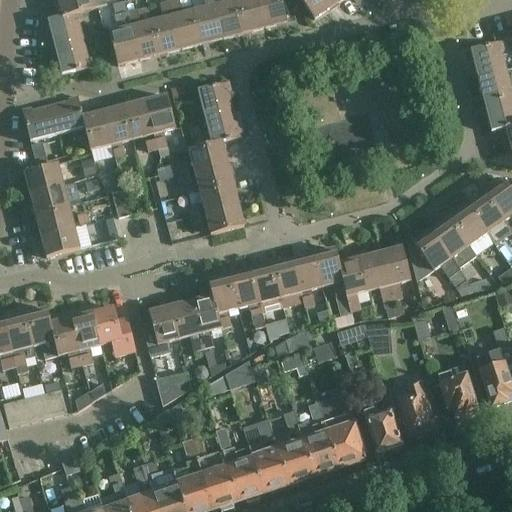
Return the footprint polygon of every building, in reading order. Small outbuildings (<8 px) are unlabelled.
[(56,0),(62,19),(62,20),(79,16),(106,9),(103,0),(56,0)] [(255,0),(246,0),(234,3),(243,37),(264,32),(255,0)] [(279,0),(255,0),(264,32),(286,26),(279,0)] [(332,10),(325,0),(298,0),(314,23),(332,10)] [(325,0),(332,10),(347,0),(325,0)] [(223,1),(213,3),(223,42),(243,37),(234,3),(224,6),(223,1)] [(179,2),(169,5),(171,14),(181,12),(179,2)] [(204,11),(193,14),(202,48),(223,42),(213,3),(203,6),(204,11)] [(171,14),(169,5),(159,7),(161,17),(171,14)] [(136,13),(127,15),(129,24),(139,22),(136,13)] [(193,14),(172,19),(181,53),(202,48),(193,14)] [(117,69),(139,64),(130,30),(131,30),(129,24),(127,15),(114,18),(117,33),(109,35),(117,69)] [(47,23),(54,50),(83,43),(78,25),(81,24),(79,16),(62,20),(62,19),(47,23)] [(172,19),(151,24),(160,58),(181,53),(172,19)] [(131,30),(130,30),(139,64),(160,58),(151,24),(131,30)] [(83,43),(54,50),(61,78),(93,70),(90,61),(88,62),(83,43)] [(470,53),(477,80),(506,73),(501,55),(504,54),(501,45),(470,53)] [(477,80),(484,108),(511,100),(511,90),(510,91),(506,73),(477,80)] [(197,93),(204,121),(233,113),(228,95),(231,94),(228,85),(197,93)] [(167,99),(146,104),(154,138),(175,132),(167,99)] [(60,138),(84,132),(85,131),(82,120),(83,120),(77,100),(68,102),(69,105),(52,109),(60,138)] [(491,135),(505,132),(511,129),(511,100),(484,108),(491,135)] [(146,104),(125,109),(134,143),(154,138),(146,104)] [(30,145),(60,138),(52,109),(32,114),(31,112),(22,114),(30,145)] [(125,109),(104,115),(112,148),(134,143),(125,109)] [(204,121),(211,148),(222,145),(243,140),(240,131),(238,132),(233,113),(204,121)] [(85,131),(84,132),(90,154),(112,148),(104,115),(83,120),(82,120),(85,131)] [(165,142),(155,144),(157,153),(168,150),(165,142)] [(157,153),(155,144),(146,146),(148,155),(157,153)] [(189,153),(194,174),(227,165),(222,145),(211,148),(189,153)] [(122,152),(113,155),(115,163),(125,161),(122,152)] [(194,174),(200,195),(233,187),(227,165),(194,174)] [(187,166),(177,169),(179,179),(189,176),(187,166)] [(24,176),(30,197),(63,188),(58,167),(24,176)] [(192,186),(189,176),(179,179),(182,189),(192,186)] [(487,188),(482,192),(505,224),(511,219),(511,192),(510,193),(503,183),(490,192),(487,188)] [(80,195),(78,185),(68,188),(71,197),(80,195)] [(200,195),(205,216),(238,208),(233,187),(200,195)] [(30,197),(35,218),(69,210),(63,188),(30,197)] [(505,224),(482,192),(476,196),(479,200),(467,209),(487,237),(505,224)] [(111,197),(116,214),(118,222),(130,219),(124,193),(111,197)] [(197,208),(188,210),(190,220),(200,218),(197,208)] [(238,208),(205,216),(210,238),(244,230),(238,208)] [(452,212),(446,217),(469,249),(487,237),(467,209),(455,217),(452,212)] [(35,218),(40,239),(74,231),(69,210),(35,218)] [(443,225),(432,233),(459,272),(476,260),(469,249),(446,217),(440,221),(443,225)] [(77,221),(79,229),(88,227),(86,218),(77,221)] [(202,228),(200,218),(190,220),(193,230),(202,228)] [(74,231),(40,239),(46,261),(80,252),(74,231)] [(459,272),(432,233),(420,241),(417,237),(406,244),(416,286),(440,270),(461,300),(475,295),(470,288),(459,272)] [(394,252),(381,256),(389,290),(393,305),(403,302),(399,287),(410,284),(400,245),(393,247),(394,252)] [(337,303),(346,301),(347,300),(339,266),(335,252),(320,256),(319,250),(312,252),(322,289),(322,291),(333,288),(337,303)] [(306,259),(293,262),(301,295),(322,289),(312,252),(305,254),(306,259)] [(365,254),(358,256),(368,295),(379,292),(384,312),(385,312),(389,326),(398,324),(393,305),(389,290),(381,256),(366,259),(365,254)] [(361,313),(357,298),(368,295),(358,256),(351,258),(352,263),(339,266),(347,300),(346,301),(350,316),(361,313)] [(277,261),(270,263),(283,312),(303,307),(304,306),(303,302),(302,302),(300,295),(301,295),(293,262),(278,266),(277,261)] [(264,270),(250,273),(262,317),(283,312),(270,263),(263,265),(264,270)] [(497,281),(502,288),(511,284),(511,271),(497,281)] [(235,272),(228,274),(238,311),(248,308),(255,333),(266,331),(262,317),(250,273),(237,277),(235,272)] [(208,284),(210,294),(216,317),(238,311),(228,274),(221,275),(222,280),(208,284)] [(491,291),(486,283),(470,288),(475,295),(476,297),(491,291)] [(497,297),(501,311),(511,307),(511,300),(510,293),(497,297)] [(205,301),(192,304),(200,337),(220,332),(217,323),(216,317),(210,294),(204,295),(205,301)] [(314,308),(312,299),(303,302),(304,306),(303,307),(304,311),(314,308)] [(176,303),(169,304),(179,343),(200,337),(192,304),(177,308),(176,303)] [(179,343),(169,304),(162,306),(163,311),(148,315),(151,325),(142,328),(150,361),(170,356),(167,346),(179,343)] [(97,308),(90,310),(100,349),(111,346),(115,360),(135,355),(127,321),(117,323),(113,310),(99,314),(97,308)] [(31,310),(24,311),(34,350),(41,348),(45,363),(57,360),(48,321),(49,321),(47,311),(32,315),(31,310)] [(90,310),(70,315),(83,368),(92,366),(89,352),(100,349),(90,310)] [(17,371),(16,371),(18,378),(28,375),(25,363),(35,360),(33,350),(34,350),(24,311),(3,317),(4,322),(17,371)] [(70,315),(49,321),(48,321),(57,360),(70,357),(73,371),(83,368),(70,315)] [(217,323),(220,332),(230,330),(228,320),(217,323)] [(16,371),(17,371),(4,322),(0,323),(0,363),(3,374),(16,371)] [(415,326),(419,344),(431,341),(427,325),(415,326)] [(389,328),(364,330),(368,341),(368,342),(390,340),(389,328)] [(368,341),(364,330),(337,337),(341,348),(368,341)] [(286,344),(290,356),(310,349),(305,335),(286,344)] [(211,340),(201,343),(204,352),(214,350),(211,340)] [(204,352),(201,343),(192,345),(195,354),(204,352)] [(492,411),(508,405),(506,401),(511,398),(511,392),(511,391),(511,354),(511,353),(509,345),(497,349),(499,354),(476,361),(492,411)] [(249,365),(225,379),(230,394),(255,386),(249,365)] [(208,371),(211,381),(227,372),(225,367),(208,371)] [(454,418),(454,419),(456,426),(465,423),(465,422),(476,418),(475,416),(477,415),(471,396),(462,371),(438,378),(448,411),(454,410),(456,417),(454,418)] [(187,376),(175,379),(156,384),(162,410),(191,393),(187,376)] [(203,392),(206,402),(230,394),(225,379),(203,392)] [(106,398),(103,386),(90,394),(93,406),(106,398)] [(387,401),(391,415),(398,438),(407,435),(409,440),(435,432),(420,387),(394,395),(395,398),(387,401)] [(61,393),(50,396),(57,420),(67,418),(61,393)] [(93,406),(90,394),(76,403),(79,415),(93,406)] [(50,396),(39,399),(45,423),(57,420),(50,396)] [(39,399),(27,402),(33,426),(45,423),(39,399)] [(319,407),(318,407),(339,472),(365,463),(344,399),(331,403),(334,411),(322,415),(319,407)] [(27,402),(15,405),(21,429),(33,426),(27,402)] [(21,429),(15,405),(3,408),(9,432),(21,429)] [(294,415),(293,415),(314,480),(339,472),(318,407),(309,410),(314,428),(300,433),(294,415)] [(398,438),(391,415),(376,420),(374,413),(363,416),(377,459),(402,451),(398,438)] [(269,424),(268,424),(289,489),(314,480),(293,415),(284,418),(290,436),(275,441),(269,424)] [(249,450),(249,451),(264,497),(289,489),(268,424),(259,427),(265,444),(249,450)] [(188,435),(191,445),(213,511),(217,511),(239,505),(224,460),(210,464),(208,460),(207,461),(197,432),(188,435)] [(216,437),(224,460),(239,505),(264,497),(249,451),(236,456),(234,452),(231,453),(225,433),(216,437)] [(173,477),(176,487),(184,511),(213,511),(191,445),(182,448),(188,467),(186,468),(187,472),(173,477)] [(154,466),(143,469),(156,511),(184,511),(176,487),(162,491),(160,484),(154,486),(153,481),(158,479),(154,466)] [(136,486),(123,490),(130,511),(156,511),(143,469),(131,473),(136,486)] [(117,507),(102,511),(130,511),(123,490),(119,477),(108,481),(117,507)] [(65,511),(76,511),(74,502),(71,492),(60,495),(65,511)] [(81,500),(74,502),(76,511),(102,511),(101,511),(85,511),(84,508),(81,500)]
